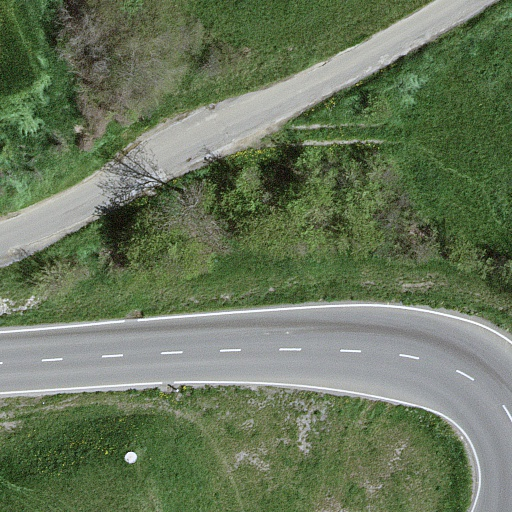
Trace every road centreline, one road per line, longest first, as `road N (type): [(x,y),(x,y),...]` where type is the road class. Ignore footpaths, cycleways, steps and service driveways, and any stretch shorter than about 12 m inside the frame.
road 1 (tertiary): [(511,419),(489,391),(382,351),(0,366)]
road 2 (tertiary): [(468,0),(383,58),(0,244)]
